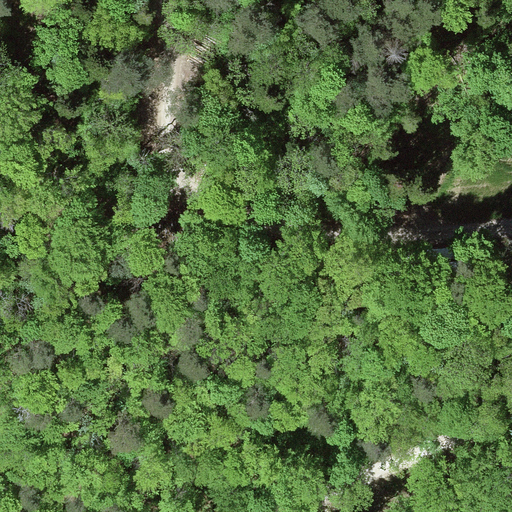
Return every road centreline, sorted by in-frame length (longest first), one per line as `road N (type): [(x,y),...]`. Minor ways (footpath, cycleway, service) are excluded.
road 1 (track): [(511,225),(430,237),(279,227),(235,213),(186,182),(170,163),(163,134),(173,59),(159,0)]
road 2 (track): [(259,511),(511,417)]
